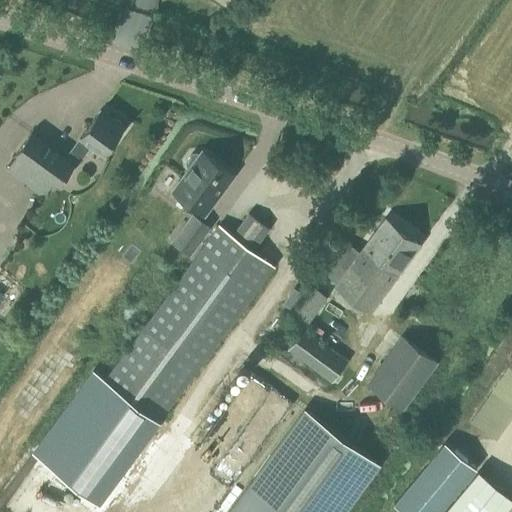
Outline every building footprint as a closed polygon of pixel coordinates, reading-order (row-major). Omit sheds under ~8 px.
[(126,127),(101,109),(66,157),(32,132),(15,154),(59,187),(75,165),(76,165),(91,145),(105,155),(126,127)] [(173,239),(190,253),(211,226),(200,218),(205,212),(206,212),(235,174),(205,151),(203,154),(199,152),(194,152),(189,160),(189,165),(193,167),(176,189),(199,207),(194,213),(173,239)] [(158,417),(276,264),(255,249),(270,227),(250,212),(234,234),(221,224),(102,376),(158,417)] [(344,236),(320,267),(339,281),(336,284),(371,311),(421,243),(386,217),(361,250),(344,236)] [(328,296),(314,286),(291,317),(304,327),(305,326),(328,296)] [(303,293),(294,287),(283,304),(292,309),(303,293)] [(350,359),(305,326),(304,327),(289,349),(333,381),(349,360),(350,359)] [(402,408),(437,360),(403,335),(369,383),(402,408)] [(511,361),(471,421),(496,438),(511,414),(511,361)] [(95,370),(35,453),(107,506),(167,423),(158,417),(102,376),(95,370)] [(339,511),(376,462),(307,411),(233,511),(339,511)] [(403,511),(439,511),(476,467),(445,442),(394,504),(403,511)] [(511,497),(479,470),(444,511),(501,511),(511,500),(511,497)]
